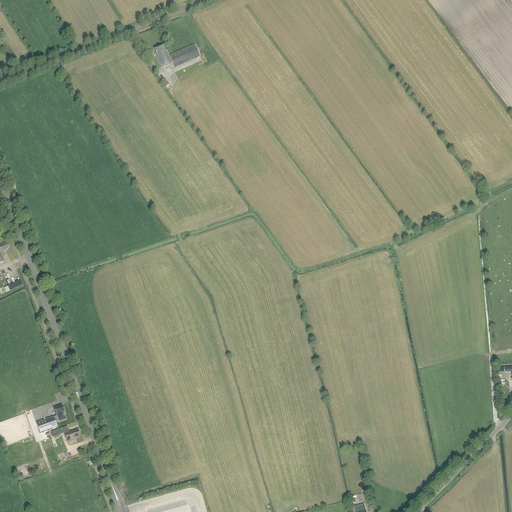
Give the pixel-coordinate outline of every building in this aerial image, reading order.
[(154,49),(154,50),(156,54),(155,54),(161,68),(168,66),(168,65),(172,64),(173,67),(195,58),(200,56),(195,45),(169,56),(167,50),(165,51),(162,45),(154,49)] [(0,245),(0,262),(4,261),(0,252),(8,249),(8,248),(10,247),(8,243),(5,244),(5,243),(0,245)] [(62,405),(53,408),(56,417),(57,416),(59,421),(65,419),(63,414),(65,414),(62,405)] [(67,428),(63,430),(64,433),(67,443),(74,440),(74,439),(80,437),(79,433),(79,432),(79,431),(78,431),(77,430),(71,432),(71,431),(68,432),(67,428)] [(65,445),(46,450),(48,455),(67,450),(65,445)]
